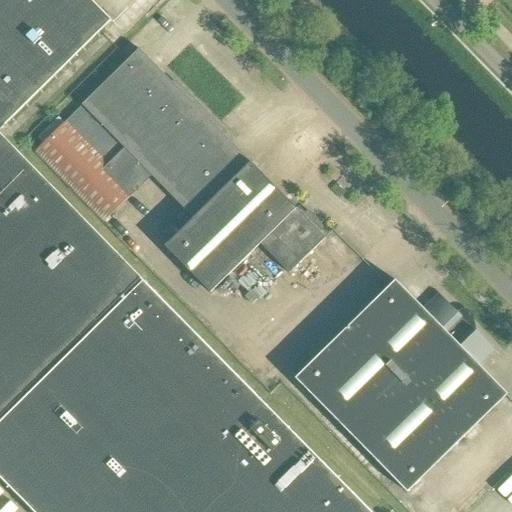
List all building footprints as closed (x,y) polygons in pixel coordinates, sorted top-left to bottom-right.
[(0,135),(0,131),(112,22),(90,0),(0,0),(0,440),(152,292),(141,280),(0,135)] [(325,239),(139,50),(82,106),(83,106),(34,154),(103,224),(152,176),(195,220),(166,248),(211,293),(261,244),(290,273),(325,239)] [(495,352),(439,295),(423,310),(395,281),(360,316),(471,431),(507,396),(479,367),(495,352)] [(369,511),(152,292),(0,440),(0,478),(33,511),(369,511)] [(471,431),(360,316),(295,379),(407,494),(471,431)]
